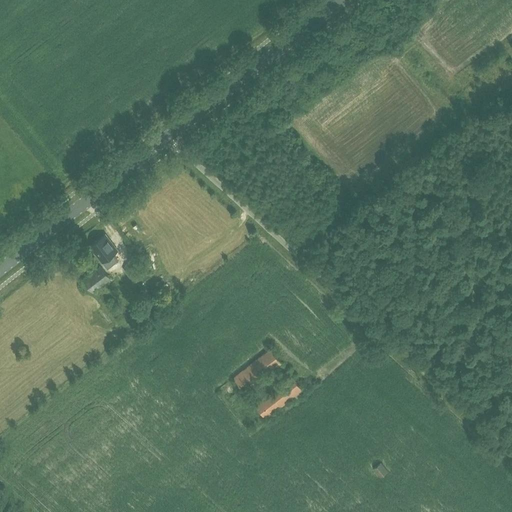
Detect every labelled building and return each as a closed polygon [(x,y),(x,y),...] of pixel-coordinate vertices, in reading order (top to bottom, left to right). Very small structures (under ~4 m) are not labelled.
[(102,261),(117,250),(105,234),(90,245),(102,261)] [(132,282),(144,272),(136,261),(124,270),(132,282)] [(111,279),(101,265),(83,279),(93,293),(111,279)] [(151,320),(157,315),(154,311),(148,315),(151,320)] [(245,391),(282,362),(270,348),(233,377),(245,391)] [(266,419),(293,397),(295,400),(305,393),(303,390),(302,390),(292,376),(255,404),(266,419)] [(380,477),(388,471),(381,462),(373,468),(380,477)]
